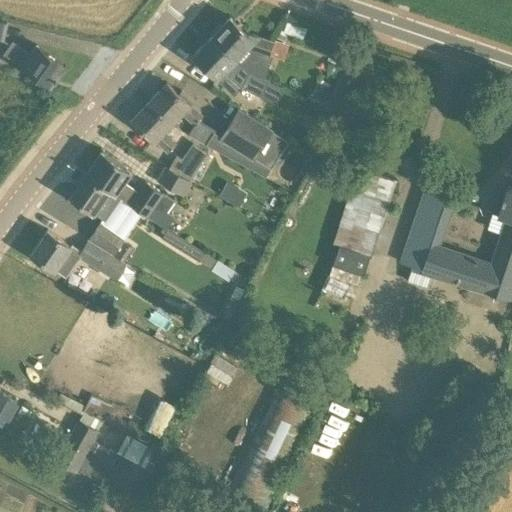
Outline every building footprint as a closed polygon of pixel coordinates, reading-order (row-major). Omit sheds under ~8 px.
[(212,36),(211,37),(235,60),(243,67),(249,71),(263,78),(271,56),(269,56),(273,43),(250,35),(249,36),(229,18),(221,27),(218,25),(210,33),(212,36)] [(211,37),(192,57),(216,80),(226,70),(242,85),(240,88),(260,97),(268,81),(263,78),(249,71),(243,67),(235,60),(211,37)] [(12,42),(9,46),(3,54),(50,88),(58,77),(60,79),(66,71),(63,70),(65,67),(37,46),(30,55),(12,42)] [(344,107),(343,106),(358,78),(344,70),(323,108),(339,116),(344,107)] [(149,102),(172,123),(181,113),(194,126),(198,122),(202,117),(189,105),(192,103),(181,92),(178,94),(167,84),(149,102)] [(168,153),(176,145),(163,132),(172,123),(149,102),(132,120),(144,130),(141,133),(152,144),(155,141),(168,153)] [(271,168),(288,141),(238,108),(219,138),(254,161),(256,159),(271,168)] [(188,135),(205,144),(213,131),(213,130),(198,122),(194,126),(188,135)] [(176,155),(168,168),(190,181),(208,153),(193,142),(181,159),(176,155)] [(174,202),(162,193),(144,181),(137,192),(124,184),(132,172),(102,151),(86,174),(121,198),(146,216),(167,229),(173,220),(166,214),(174,202)] [(191,182),(190,181),(168,168),(165,166),(156,181),(183,196),(191,182)] [(364,275),(383,217),(396,179),(364,169),(339,245),(341,245),(334,265),(364,275)] [(121,198),(86,174),(70,197),(105,221),(121,198)] [(228,181),(221,194),(239,205),(247,191),(228,181)] [(425,190),(401,263),(508,299),(511,285),(511,185),(506,184),(496,214),(507,218),(501,235),(504,236),(494,266),(431,245),(447,197),(425,190)] [(87,240),(113,256),(125,238),(98,221),(87,240)] [(71,247),(64,242),(47,230),(31,254),(55,271),(66,278),(80,258),(116,279),(125,264),(117,258),(113,256),(87,240),(80,251),(72,245),(71,247)] [(199,262),(205,253),(167,230),(162,239),(199,262)] [(202,362),(131,325),(110,365),(122,371),(137,343),(196,374),(202,362)] [(264,487),(302,390),(277,381),(239,478),(264,487)] [(16,403),(0,394),(0,414),(8,419),(16,403)] [(147,429),(163,434),(174,401),(159,396),(147,429)] [(93,441),(74,431),(56,462),(75,472),(76,472),(103,487),(117,456),(92,442),(93,441)] [(146,463),(153,445),(126,434),(118,452),(146,463)]
